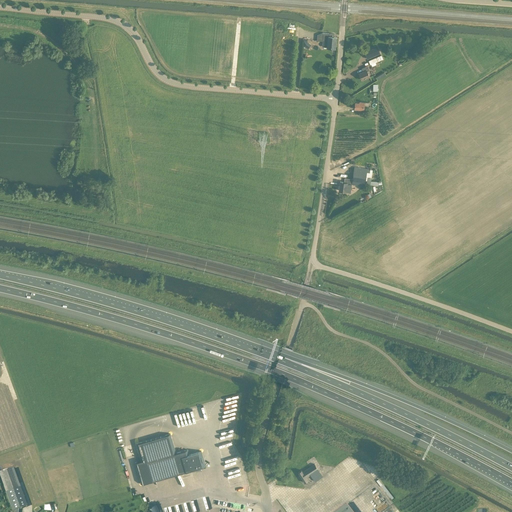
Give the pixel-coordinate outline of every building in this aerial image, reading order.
[(322,41),(328,42),(327,48),(335,49),(336,37),(334,37),(334,34),(322,33),(322,41)] [(308,49),(312,44),(305,40),(302,45),(308,49)] [(377,46),(365,52),(367,59),(380,53),(377,46)] [(368,61),(370,64),(383,58),(381,55),(368,61)] [(361,69),(363,72),(359,73),(362,80),(369,77),(367,71),(369,70),(367,66),(361,69)] [(378,80),(386,75),(384,72),(376,77),(378,80)] [(364,109),(364,106),(368,106),(368,102),(364,102),(359,101),(359,102),(355,102),(354,109),(364,109)] [(345,178),(344,182),(340,181),(339,191),(346,192),(347,184),(356,186),(364,187),(367,171),(354,169),(352,179),(345,178)] [(201,467),(206,466),(205,464),(204,459),(201,451),(189,454),(188,449),(176,453),(171,434),(136,444),(141,461),(135,463),(141,484),(196,469),(196,471),(202,470),(201,467)] [(323,477),(318,470),(314,464),(302,471),(301,470),(298,473),(304,483),(308,480),(306,477),(310,475),(315,482),(323,477)] [(14,511),(18,511),(19,510),(27,507),(13,469),(0,473),(0,476),(6,493),(13,511),(14,511)] [(164,511),(159,492),(151,494),(156,511),(164,511)] [(180,504),(181,511),(199,511),(207,510),(205,499),(180,504)]
